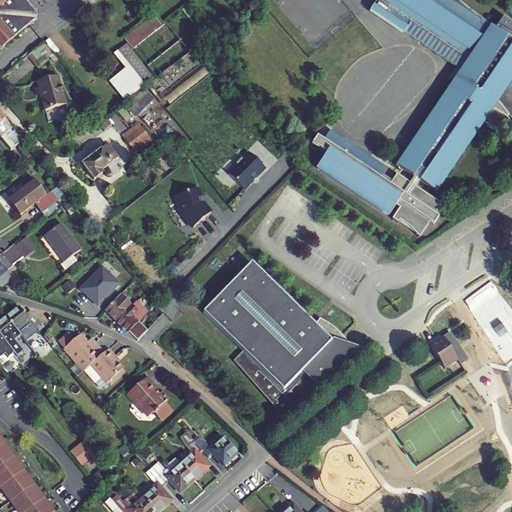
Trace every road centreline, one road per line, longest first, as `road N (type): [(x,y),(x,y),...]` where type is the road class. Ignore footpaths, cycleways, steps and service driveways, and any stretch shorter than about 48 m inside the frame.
road 1 (residential): [(0,295),(84,321),(152,354),(263,454)]
road 2 (residential): [(0,405),(61,454),(76,495)]
